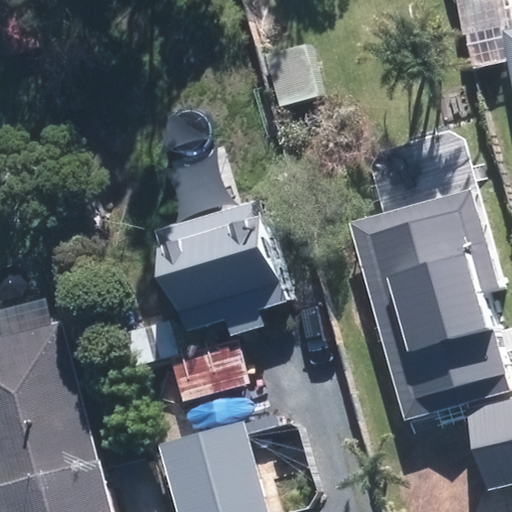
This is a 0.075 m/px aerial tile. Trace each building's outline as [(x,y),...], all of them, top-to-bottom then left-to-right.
[(249,24),(256,54),(279,48),(271,19),(249,24)] [(511,32),(501,34),(511,93),(511,32)] [(266,57),(279,107),(318,99),(305,47),(266,57)] [(350,226),(405,423),(506,395),(480,297),(501,292),(473,192),(350,226)] [(227,324),(231,337),(264,329),(259,313),(288,304),(260,205),(156,234),(184,337),(227,324)] [(0,342),(0,511),(112,511),(61,326),(0,342)] [(136,341),(142,372),(159,369),(153,337),(136,341)] [(236,343),(171,362),(183,403),(193,440),(225,432),(215,395),(247,385),(236,343)] [(511,401),(468,411),(486,491),(511,485),(511,401)]
